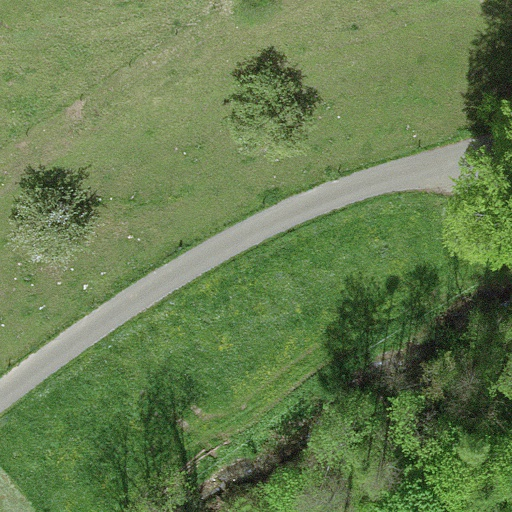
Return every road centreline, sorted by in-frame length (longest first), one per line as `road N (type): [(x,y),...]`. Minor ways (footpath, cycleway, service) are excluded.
road 1 (unclassified): [(0,398),(197,262),(310,205),(511,148)]
road 2 (track): [(0,181),(270,0)]
road 3 (track): [(445,161),(511,261)]
